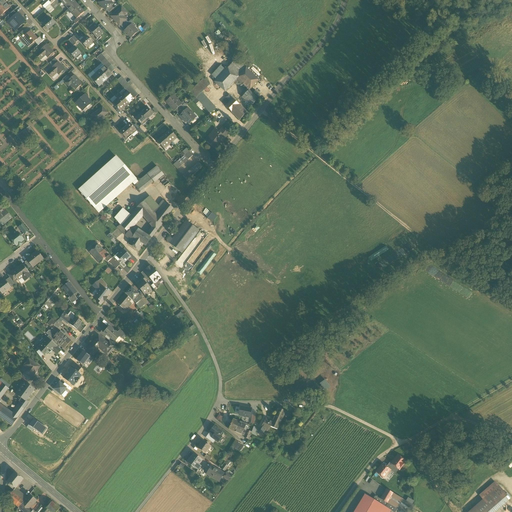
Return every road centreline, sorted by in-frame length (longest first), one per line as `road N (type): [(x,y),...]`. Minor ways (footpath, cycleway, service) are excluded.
road 1 (track): [(221,381),(511,212)]
road 2 (residential): [(136,511),(205,424),(221,381),(200,329),(148,253)]
road 3 (track): [(511,380),(402,443),(334,408),(292,401)]
road 4 (track): [(260,110),(440,254)]
road 5 (tertiary): [(214,168),(319,46),(344,0)]
road 6 (tertiary): [(0,444),(100,314)]
